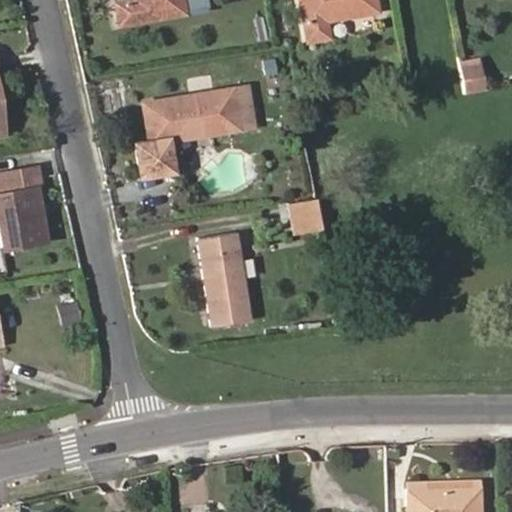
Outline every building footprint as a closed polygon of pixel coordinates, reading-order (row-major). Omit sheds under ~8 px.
[(122,0),(113,2),(117,25),(205,9),(203,0),(122,0)] [(376,10),(374,0),(298,0),(306,41),(327,37),(324,20),(376,10)] [(485,90),(479,57),(471,58),(477,91),(485,90)] [(477,91),(471,58),(458,61),(464,94),(477,91)] [(253,126),(246,85),(232,87),(238,129),(253,126)] [(238,129),(232,87),(141,103),(147,141),(132,143),(138,177),(172,172),(167,140),(238,129)] [(45,240),(35,186),(40,186),(36,166),(0,172),(0,246),(0,248),(45,240)] [(321,228),(315,198),(287,204),(293,234),(321,228)] [(249,319),(235,231),(196,237),(209,325),(249,319)] [(75,301),(57,305),(62,324),(80,319),(75,301)] [(476,491),(476,483),(424,485),(424,488),(424,493),(476,491)] [(477,511),(476,491),(424,493),(424,488),(406,488),(406,511),(477,511)]
